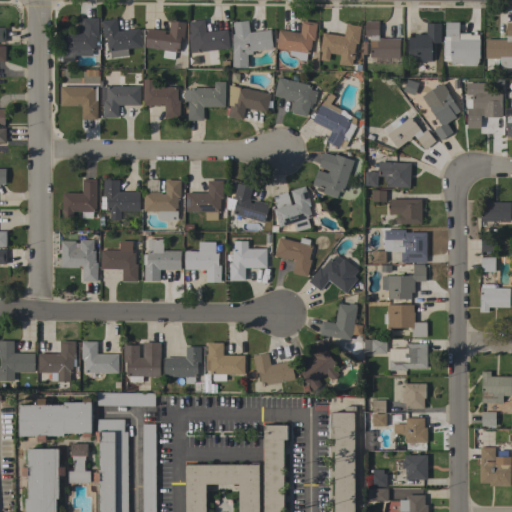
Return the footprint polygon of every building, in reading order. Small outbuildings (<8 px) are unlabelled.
[(98,37),(95,37),(95,51),(93,51),(92,56),(75,56),(75,62),(63,61),(63,50),(61,50),(61,31),(79,32),(80,18),(98,18),(98,37)] [(139,28),(141,47),(127,49),(128,56),(110,58),(110,51),(108,52),(106,38),(103,38),(101,21),(116,19),(118,31),(139,28)] [(175,52),(174,59),(162,58),(163,50),(144,47),(147,28),(168,31),(170,20),(185,23),(183,39),(180,38),(178,53),(175,52)] [(195,52),(194,39),(191,39),(189,22),(204,20),(205,32),(227,29),(229,48),(195,52)] [(272,49),(252,51),(252,54),(247,54),(247,68),(232,68),(232,34),(234,34),(232,22),(248,20),(250,35),(254,35),(253,32),(270,30),(272,49)] [(307,53),(306,61),(299,60),(295,57),(289,55),(290,51),(276,48),(279,30),(300,33),(302,21),(317,23),(314,40),(312,40),(310,54),(307,53)] [(399,39),(399,58),(394,58),(370,58),(370,36),(365,36),(365,21),(379,22),(378,38),(399,39)] [(463,66),(463,64),(450,64),(450,61),(443,61),(443,56),(443,41),(443,37),(445,37),(445,22),(459,22),(458,33),(469,33),(469,35),(479,35),(479,39),(479,58),(478,58),(478,61),(476,66),(463,66)] [(440,43),(431,43),(431,61),(408,61),(408,37),(415,37),(415,34),(426,34),(426,23),(440,23),(440,43)] [(506,39),(506,23),(511,23),(511,68),(499,68),(500,59),(485,58),(485,39),(506,39)] [(348,56),(347,57),(341,56),(341,55),(319,51),(322,33),(344,36),(346,24),(360,26),(358,43),(355,43),(353,57),(348,56)] [(311,85),(310,90),(317,91),(314,103),(312,103),(312,105),(309,105),(306,117),(292,113),(294,101),(273,96),(278,77),(311,85)] [(143,79),(153,79),(153,87),(177,87),(177,101),(179,101),(179,118),(164,118),(164,104),(161,104),(161,105),(143,105),(143,79)] [(203,107),(203,120),(187,120),(188,101),(184,101),(184,90),(190,90),(190,88),(214,88),(214,82),(225,82),(224,107),(203,107)] [(466,95),(466,83),(486,83),(485,92),(501,92),(501,111),(480,111),(480,128),(466,128),(466,113),(466,108),(472,108),(472,95),(466,95)] [(270,94),(266,112),(248,108),(249,107),(245,106),(242,120),(227,116),(230,105),(228,105),(229,84),(270,94)] [(140,86),(140,105),(118,105),(118,118),(103,118),(103,105),(100,105),(101,85),(105,87),(105,86),(140,86)] [(95,87),(95,100),(97,100),(97,120),(81,119),(81,106),(60,106),(60,86),(95,87)] [(442,86),(459,111),(453,115),(455,117),(446,123),(452,132),(440,140),(433,130),(440,125),(426,104),(427,104),(425,101),(425,98),(442,86)] [(330,93),(335,97),(329,104),(341,110),(340,111),(342,110),(343,110),(345,111),(347,114),(351,116),(349,120),(350,120),(349,122),(355,125),(344,148),(343,148),(339,148),(325,141),(331,131),(312,121),(320,104),(321,105),(330,93)] [(381,128),(394,118),(394,117),(396,115),(397,116),(405,110),(418,127),(419,126),(422,132),(426,130),(435,141),(424,149),(413,135),(410,138),(411,139),(408,141),(407,141),(397,148),(381,128)] [(342,192),(339,191),(336,198),(322,193),(322,192),(316,190),(317,187),(312,185),(317,170),(327,174),(328,170),(318,167),(323,153),(334,157),(335,154),(353,161),(342,192)] [(409,187),(386,187),(386,182),(384,182),(384,176),(378,176),(378,162),(390,162),(410,163),(409,187)] [(364,185),(365,172),(377,172),(376,186),(364,185)] [(96,212),(93,212),(92,218),(81,218),(81,212),(73,212),(73,218),(62,218),(62,208),(62,193),(82,193),(82,179),(96,179),(96,212)] [(139,192),(139,211),(120,211),(120,220),(110,220),(110,211),(105,211),(106,209),(100,209),(100,196),(103,196),(103,180),(119,180),(119,192),(139,192)] [(146,192),(146,180),(159,180),(158,192),(161,192),(161,194),(165,194),(165,180),(180,180),(180,198),(177,198),(177,220),(158,220),(158,211),(143,211),(143,192),(146,192)] [(207,193),(207,180),(222,180),(222,198),(220,198),(220,212),(217,212),(217,219),(205,219),(205,212),(185,212),(185,193),(207,193)] [(232,214),(233,211),(226,209),(227,197),(233,199),(237,183),(252,188),(249,199),(250,199),(249,202),(253,203),(254,200),(269,204),(263,223),(232,214)] [(307,218),(309,227),(295,231),(292,223),(279,227),(273,209),(276,208),(272,196),(286,192),(291,205),(294,204),(290,191),(305,186),(310,203),(307,204),(311,217),(307,218)] [(385,202),(371,201),(371,190),(385,190),(385,202)] [(480,221),(480,203),(480,197),(489,197),(489,202),(510,202),(510,221),(480,221)] [(421,199),(421,224),(399,224),(399,214),(388,214),(388,199),(421,199)] [(426,263),(400,262),(400,252),(392,252),(392,237),(385,237),(385,232),(387,232),(387,230),(402,230),(402,232),(426,232),(426,263)] [(299,242),(300,237),(310,240),(308,245),(312,246),(308,259),(311,260),(306,277),(292,273),(295,260),(292,259),(291,260),(274,256),(278,237),(299,242)] [(480,252),(480,237),(494,237),(494,252),(480,252)] [(159,269),(159,281),(144,281),(144,265),(143,265),(143,255),(146,255),(147,249),(147,239),(163,239),(162,250),(180,251),(180,270),(159,269)] [(61,241),(75,241),(75,243),(79,243),(79,240),(93,240),(93,249),(95,249),(94,262),(97,263),(97,281),(81,281),(82,268),(60,267),(61,241)] [(100,269),(100,250),(119,250),(119,241),(132,241),(132,250),(135,250),(134,264),(137,264),(137,282),(121,282),(122,269),(100,269)] [(244,268),(244,280),(229,280),(229,263),(231,263),(231,249),(233,249),(233,241),(247,241),(247,249),(266,249),(266,268),(244,268)] [(184,269),(184,251),(198,251),(198,242),(215,242),(215,251),(218,251),(218,265),(220,265),(220,282),(205,282),(206,270),(184,269)] [(385,262),(371,262),(371,251),(385,251),(385,262)] [(319,267),(321,268),(330,257),(338,264),(343,258),(358,270),(353,276),(356,279),(345,293),(328,280),(319,291),(308,282),(319,267)] [(480,272),(480,257),(494,257),(494,272),(480,272)] [(388,289),(381,289),(381,276),(395,276),(395,272),(402,272),(402,276),(412,276),(412,267),(425,267),(425,281),(414,281),(414,292),(411,292),(411,299),(388,299),(388,289)] [(481,288),(481,284),(493,284),(493,288),(509,288),(509,307),(488,307),(488,312),(479,312),(479,306),(480,288),(481,288)] [(350,340),(319,335),(321,321),(334,323),(338,303),(348,305),(348,303),(356,304),(355,306),(356,307),(350,340)] [(413,305),(413,312),(414,312),(414,322),(426,322),(426,337),(411,337),(411,328),(410,328),(410,329),(407,329),(407,328),(387,328),(387,305),(413,305)] [(315,358),(308,349),(320,339),(330,352),(328,354),(336,365),(333,368),(338,374),(331,380),(326,373),(320,377),(324,382),(313,390),(308,385),(309,384),(298,371),(315,358)] [(364,353),(364,339),(386,339),(386,353),(364,353)] [(34,353),(34,372),(14,372),(14,381),(0,381),(0,341),(13,341),(13,353),(34,353)] [(38,372),(38,353),(59,353),(59,341),(75,341),(75,359),(72,359),(72,373),(71,373),(71,382),(58,382),(58,372),(38,372)] [(118,354),(118,373),(83,373),(83,359),(81,359),(81,341),(97,341),(97,354),(118,354)] [(142,376),(142,382),(129,382),(129,376),(125,376),(126,362),(123,362),(123,345),(139,345),(138,357),(142,357),(142,342),(160,342),(160,377),(142,376)] [(244,355),(244,374),(226,374),(226,381),(213,381),(213,374),(210,374),(210,371),(205,371),(205,354),(207,354),(207,343),(223,343),(223,355),(244,355)] [(406,368),(406,370),(389,370),(389,359),(389,349),(405,348),(405,344),(426,343),(426,368),(406,368)] [(164,377),(164,358),(185,358),(185,347),(200,347),(200,363),(197,363),(197,377),(195,377),(195,383),(185,383),(185,377),(164,377)] [(291,360),(295,379),(262,386),(259,372),(256,373),(252,356),(268,353),(270,365),(291,360)] [(511,377),(511,379),(511,381),(511,396),(502,396),(502,403),(481,402),(481,378),(481,371),(490,371),(490,376),(511,377)] [(425,383),(425,398),(423,398),(423,408),(405,408),(405,402),(402,402),(402,392),(404,392),(404,383),(425,383)] [(96,405),(96,392),(154,393),(154,406),(96,405)] [(37,405),(37,399),(46,398),(46,405),(63,405),(63,402),(82,402),(82,398),(91,398),(91,438),(82,438),(82,433),(64,433),(64,436),(49,436),(49,439),(45,439),(45,442),(37,442),(37,439),(33,439),(33,436),(19,436),(19,405),(37,405)] [(385,400),(385,412),(372,412),(372,400),(385,400)] [(354,511),(263,511),(263,425),(287,425),(287,439),(283,439),(283,511),(333,511),(334,427),(330,427),(330,413),(344,413),(344,406),(355,406),(355,412),(354,412),(354,511)] [(385,426),(372,426),(372,417),(366,417),(366,412),(372,412),(372,414),(385,414),(385,426)] [(495,412),(495,426),(481,426),(481,412),(495,412)] [(404,442),(404,434),(393,434),(393,424),(405,424),(405,418),(423,418),(423,427),(427,427),(427,442),(404,442)] [(127,511),(99,511),(99,484),(97,484),(97,481),(93,481),(93,473),(97,473),(97,469),(99,469),(99,440),(95,440),(95,431),(96,431),(96,419),(124,419),(124,431),(127,431),(127,511)] [(142,511),(142,424),(155,424),(155,511),(142,511)] [(86,443),(87,456),(85,456),(85,460),(84,460),(84,472),(73,472),(73,460),(72,460),(72,456),(70,456),(70,444),(86,443)] [(489,486),(489,483),(479,483),(479,464),(480,464),(480,447),(494,447),(494,462),(496,462),(496,463),(510,463),(509,486),(489,486)] [(58,464),(61,463),(61,467),(64,467),(65,476),(61,476),(61,479),(58,479),(58,498),(56,498),(56,511),(25,511),(25,498),(27,498),(27,479),(25,479),(25,476),(21,476),(21,467),(27,467),(27,449),(58,449),(58,464)] [(426,455),(427,479),(405,480),(405,468),(401,468),(401,460),(403,460),(403,455),(426,455)] [(259,511),(185,511),(185,464),(250,464),(250,462),(258,462),(258,464),(259,464),(259,511)] [(372,486),(372,472),(370,472),(370,470),(372,470),(372,469),(383,469),(383,473),(386,473),(386,486),(372,486)] [(372,501),(372,488),(387,488),(387,501),(372,501)] [(399,511),(399,500),(405,500),(405,495),(424,495),(424,505),(427,505),(427,511),(399,511)]
